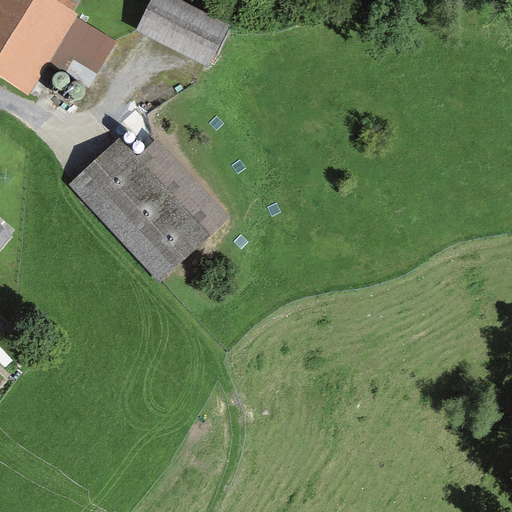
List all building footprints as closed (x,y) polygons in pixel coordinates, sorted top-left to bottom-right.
[(93,95),(119,50),(81,27),(84,23),(77,18),(83,9),(68,0),(0,0),(0,85),(33,105),(53,71),(93,95)] [(159,0),(141,34),(215,72),(236,32),(174,0),(159,0)] [(165,284),(236,219),(162,139),(140,159),(122,140),(73,186),(165,284)] [(0,190),(0,168),(12,154),(0,144),(0,327),(12,314),(0,303),(0,281),(7,273),(0,267),(0,263),(23,237),(8,224),(13,218),(4,211),(13,202),(0,190)] [(16,343),(0,359),(0,379),(8,387),(33,361),(16,343)]
